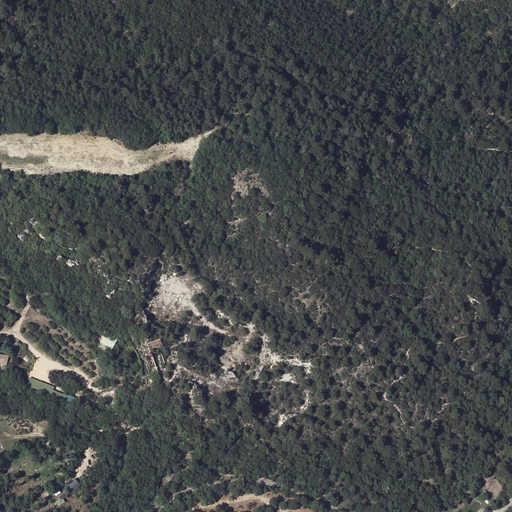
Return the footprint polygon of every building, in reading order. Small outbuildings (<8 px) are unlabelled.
[(100,342),(112,349),(118,340),(106,333),(100,342)] [(147,341),(149,348),(162,344),(160,337),(147,341)] [(54,389),(55,387),(29,377),(25,388),(68,404),(71,396),(54,389)] [(67,483),(71,487),(78,481),(75,477),(67,483)] [(78,481),(72,489),(67,484),(65,487),(73,494),(81,484),(78,481)]
